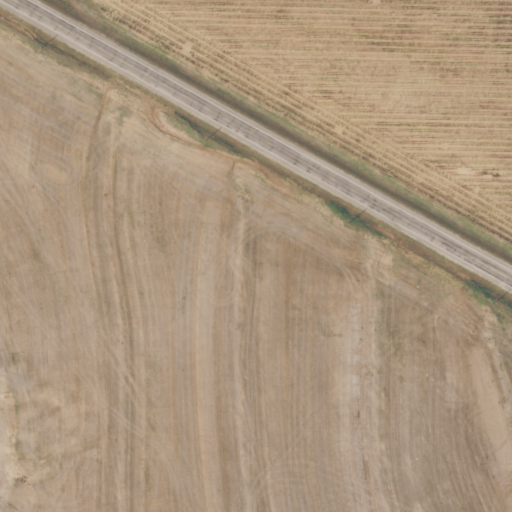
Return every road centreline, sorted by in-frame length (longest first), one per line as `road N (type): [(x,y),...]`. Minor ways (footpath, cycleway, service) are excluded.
road 1 (primary): [(17,0),(511,277)]
road 2 (residential): [(46,16),(41,76),(0,122)]
